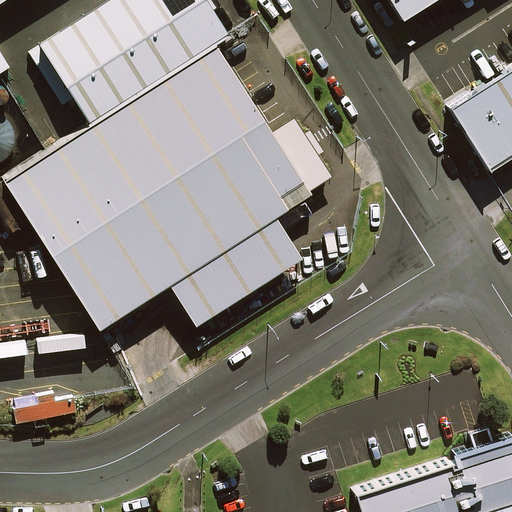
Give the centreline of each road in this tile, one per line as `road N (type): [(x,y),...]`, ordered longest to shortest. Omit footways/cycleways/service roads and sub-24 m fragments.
road 1 (residential): [(0,472),(65,474),(110,465),(466,245)]
road 2 (residential): [(312,0),(466,245)]
